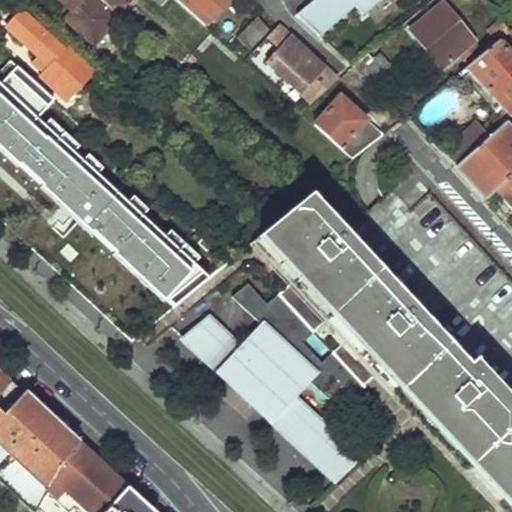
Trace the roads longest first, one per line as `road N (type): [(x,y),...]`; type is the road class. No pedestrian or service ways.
road 1 (secondary): [(197,511),(0,326)]
road 2 (residential): [(511,261),(392,131)]
